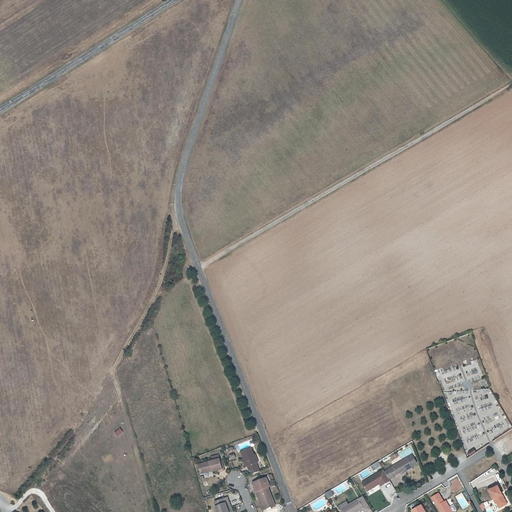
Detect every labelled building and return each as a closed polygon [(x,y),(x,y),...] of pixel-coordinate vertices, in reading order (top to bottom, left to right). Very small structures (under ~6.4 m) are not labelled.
[(250,447),(241,451),(246,466),(248,465),(249,469),(251,469),(252,473),(259,471),(250,447)] [(210,460),(197,464),(200,471),(211,468),(211,470),(212,471),(221,469),(218,458),(210,460)] [(409,458),(386,472),(390,479),(395,476),(395,478),(399,476),(398,474),(405,470),(406,472),(414,467),(409,458)] [(381,473),(363,482),(368,490),(375,485),(376,487),(385,481),(381,473)] [(260,487),(257,488),(260,495),(264,506),(274,502),(266,480),(258,483),(260,487)] [(498,501),(497,502),(499,507),(507,503),(498,486),(490,490),(494,498),(496,498),(498,501)] [(324,493),(327,499),(333,495),(330,490),(324,493)] [(452,511),(446,501),(443,503),(438,494),(432,498),(439,511),(452,511)] [(275,506),(274,502),(264,506),(260,495),(257,496),(259,503),(260,503),(263,510),(275,506)] [(365,499),(364,496),(359,499),(349,505),(342,509),(343,511),(356,511),(363,508),(365,511),(366,511),(372,509),(365,499)] [(214,501),(217,511),(228,511),(225,503),(228,502),(229,502),(227,497),(223,498),(215,501),(214,501)]
